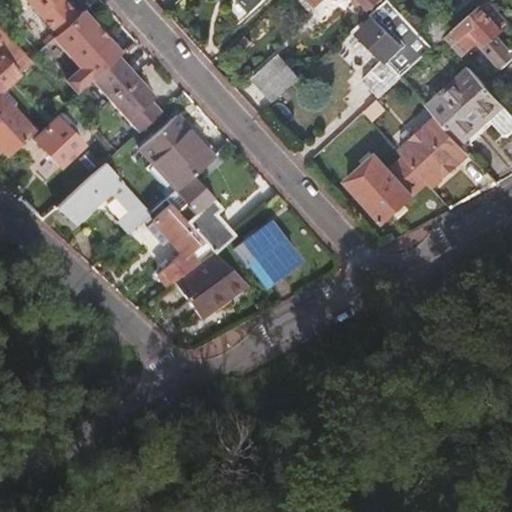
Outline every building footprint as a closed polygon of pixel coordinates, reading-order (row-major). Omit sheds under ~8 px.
[(30,0),(58,31),(79,12),(67,0),(30,0)] [(313,0),(317,4),(320,0),(366,0),(375,9),(384,0),(313,0)] [(381,94),(403,75),(437,43),(419,22),(397,0),(384,0),(375,9),(374,10),(378,14),(362,29),(385,52),(362,74),(381,94)] [(494,0),(484,0),(453,28),(445,36),(464,56),(484,38),(488,43),(505,27),(502,25),(510,17),(494,0)] [(112,39),(83,7),(79,12),(58,31),(54,34),(82,65),(69,77),(80,90),(116,58),(105,46),(112,39)] [(434,8),(419,22),(437,43),(445,36),(453,28),(434,8)] [(491,47),(488,43),(484,38),(464,56),(471,64),(491,47)] [(123,51),(112,39),(105,46),(116,58),(123,51)] [(1,46),(0,44),(0,86),(16,72),(10,67),(23,55),(8,40),(1,46)] [(258,75),(278,98),(303,75),(282,52),(258,75)] [(10,67),(16,72),(27,60),(23,55),(10,67)] [(437,113),(463,143),(491,118),(503,131),(511,131),(511,109),(471,64),(428,104),(437,113)] [(129,101),(145,118),(167,98),(151,81),(129,101)] [(4,83),(0,87),(0,141),(11,153),(37,129),(14,103),(19,99),(4,83)] [(379,99),(363,108),(370,120),(386,111),(379,99)] [(470,151),(463,143),(437,113),(401,146),(407,153),(432,180),(434,182),(470,151)] [(85,141),(59,114),(36,135),(53,153),(55,156),(62,162),(85,141)] [(138,149),(174,189),(192,173),(212,156),(175,116),(138,149)] [(367,160),(348,176),(385,218),(416,192),(414,190),(429,177),(407,153),(393,166),(401,175),(389,185),(367,160)] [(62,162),(55,156),(44,167),(50,173),(62,162)] [(70,191),(64,197),(80,215),(109,189),(127,209),(119,216),(129,229),(153,207),(108,156),(70,191)] [(174,189),(166,196),(206,239),(214,248),(215,250),(235,233),(214,211),(221,205),(192,173),(174,189)] [(38,175),(21,194),(43,215),(70,191),(60,180),(47,190),(43,184),(45,182),(38,175)] [(234,229),(272,194),(261,181),(222,216),(234,229)] [(159,270),(169,281),(175,277),(214,248),(206,239),(202,242),(169,206),(155,218),(183,249),(159,270)] [(297,258),(269,222),(251,235),(252,237),(233,251),(241,263),(244,262),(262,285),(297,258)] [(214,248),(175,277),(203,314),(226,297),(223,294),(242,279),(215,250),(214,248)] [(223,294),(226,297),(245,283),(242,279),(223,294)]
